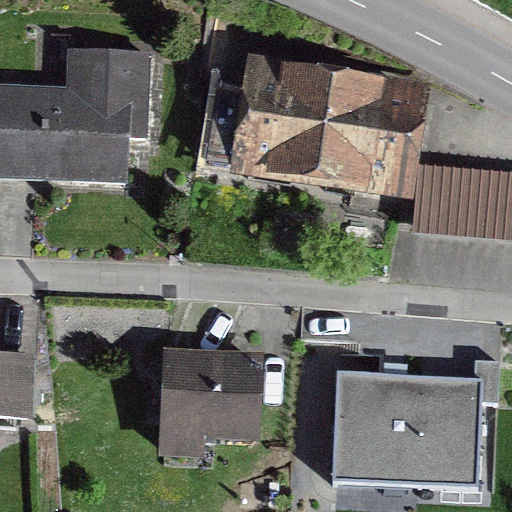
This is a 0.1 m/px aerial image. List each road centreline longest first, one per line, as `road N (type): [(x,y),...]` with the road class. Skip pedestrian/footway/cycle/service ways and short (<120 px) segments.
road 1 (residential): [(511,312),(0,277)]
road 2 (tertiary): [(511,83),(352,0)]
